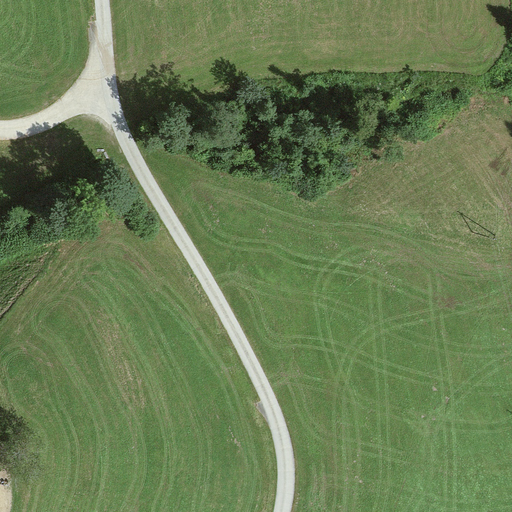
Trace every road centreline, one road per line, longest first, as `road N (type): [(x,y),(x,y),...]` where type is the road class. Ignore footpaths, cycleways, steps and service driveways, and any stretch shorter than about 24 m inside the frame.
road 1 (unclassified): [(105,0),(112,86),(134,156),(248,354),(279,426),(287,465),(283,511)]
road 2 (track): [(0,128),(42,126),(112,86)]
